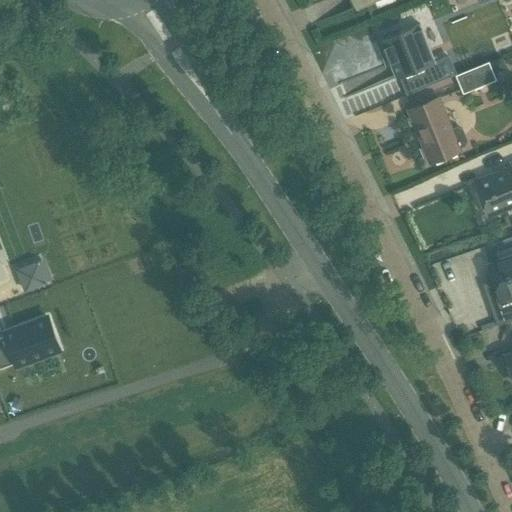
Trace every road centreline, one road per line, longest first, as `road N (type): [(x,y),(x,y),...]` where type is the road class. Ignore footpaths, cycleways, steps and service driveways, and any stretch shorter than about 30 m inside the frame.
road 1 (residential): [(511,511),(371,211),(258,0)]
road 2 (secondary): [(471,511),(230,129)]
road 3 (secondary): [(128,5),(157,53),(230,129)]
road 4 (secondary): [(230,129),(160,0)]
